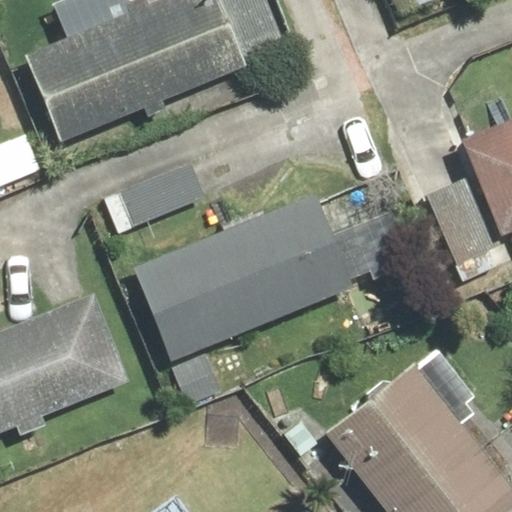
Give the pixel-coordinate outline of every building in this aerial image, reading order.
[(252,62),(225,0),(144,0),(32,46),(70,138),(252,62)] [(399,0),(408,21),(461,0),(399,0)] [(511,114),(466,133),(505,227),(511,224),(511,114)] [(209,160),(110,200),(125,236),(224,196),(209,160)] [(176,353),(355,280),(316,186),(137,259),(176,353)] [(0,257),(13,252),(0,222),(0,257)] [(46,410),(132,376),(96,286),(0,324),(0,428),(21,420),(25,431),(51,421),(46,410)] [(511,511),(511,472),(419,356),(329,427),(396,511),(511,511)] [(284,511),(293,507),(268,466),(223,494),(233,511),(284,511)]
